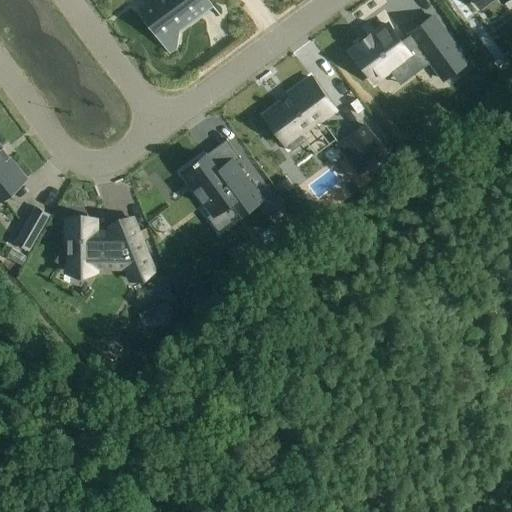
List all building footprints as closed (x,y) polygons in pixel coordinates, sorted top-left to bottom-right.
[(152,0),(138,11),(170,55),(177,49),(180,31),(182,14),(201,0),(152,0)] [(360,47),(352,53),(374,82),(390,69),(411,54),(410,52),(411,51),(419,45),(431,61),(445,80),(468,63),(433,16),(412,32),(410,33),(411,35),(402,42),(389,25),(377,34),(373,38),(370,34),(358,44),(360,47)] [(289,98),(265,116),(278,133),(292,151),(306,141),(302,135),(320,122),(335,110),(312,78),(287,96),(289,98)] [(364,125),(335,146),(358,177),(386,156),(364,125)] [(0,145),(0,200),(26,180),(0,145)] [(194,165),(183,173),(195,190),(194,190),(203,204),(205,203),(213,213),(214,215),(229,203),(233,201),(242,214),(245,211),(246,212),(248,211),(247,210),(262,199),(234,162),(233,161),(219,171),(207,155),(199,162),(198,161),(198,160),(193,163),(194,165)] [(36,207),(16,242),(30,250),(50,215),(36,207)] [(68,244),(57,263),(69,270),(68,273),(97,274),(97,269),(123,269),(127,268),(132,279),(154,270),(142,240),(134,220),(112,229),(114,233),(97,234),(97,221),(68,221),(68,244)]
